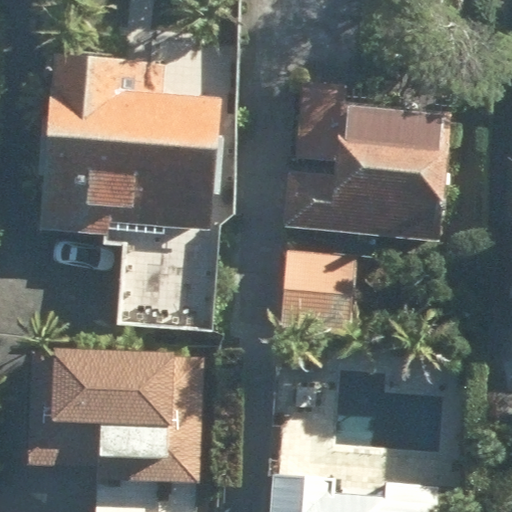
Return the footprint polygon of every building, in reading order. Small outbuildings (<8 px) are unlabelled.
[(111,216),(208,221),(214,95),(109,91),(110,56),(44,53),(36,226),(110,229),(111,216)] [(340,88),(290,85),(287,131),(323,133),(319,186),(284,184),(281,228),(437,239),(446,106),(339,98),(340,88)] [(278,321),(394,328),(397,277),(353,275),(354,254),(282,250),(278,321)] [(114,277),(13,268),(7,336),(108,344),(114,277)] [(195,475),(199,364),(165,363),(165,354),(25,349),(22,437),(53,470),(195,475)] [(421,511),(421,484),(385,481),(384,501),(319,497),(320,477),(268,474),(265,511),(421,511)] [(198,511),(200,486),(93,483),(91,511),(198,511)]
